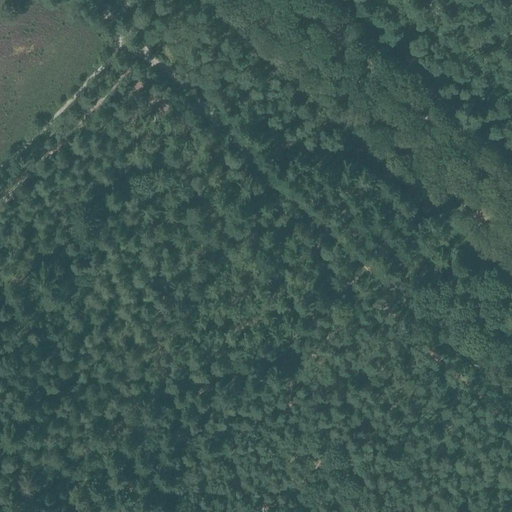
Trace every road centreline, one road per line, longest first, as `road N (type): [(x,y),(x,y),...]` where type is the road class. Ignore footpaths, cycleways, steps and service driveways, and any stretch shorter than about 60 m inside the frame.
road 1 (track): [(0,511),(147,392),(260,360),(369,263)]
road 2 (track): [(125,35),(369,263)]
road 3 (track): [(369,263),(511,389)]
road 4 (track): [(0,169),(125,35)]
